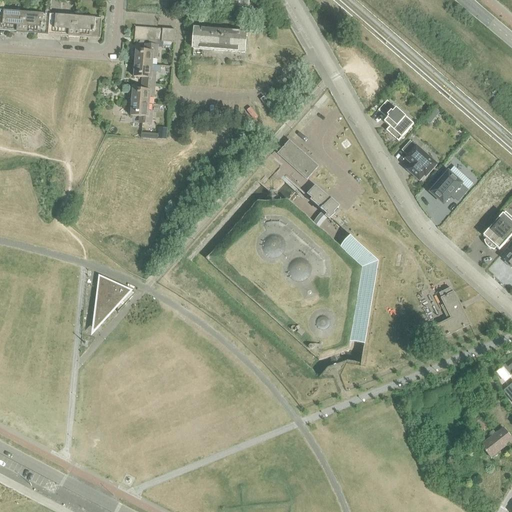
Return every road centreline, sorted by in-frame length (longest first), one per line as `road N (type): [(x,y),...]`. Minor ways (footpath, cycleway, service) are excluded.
road 1 (residential): [(511,307),(416,218),(292,0)]
road 2 (unclassified): [(114,511),(0,449)]
